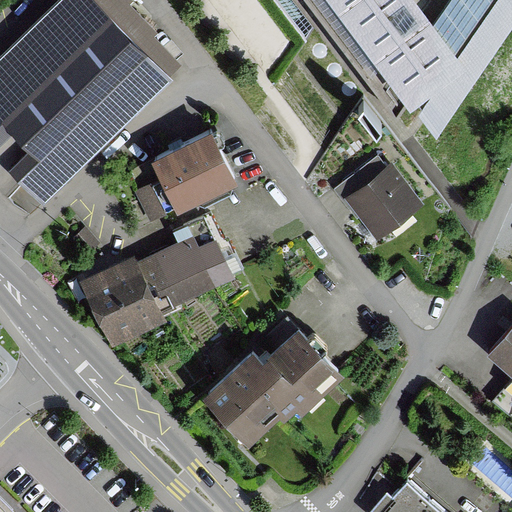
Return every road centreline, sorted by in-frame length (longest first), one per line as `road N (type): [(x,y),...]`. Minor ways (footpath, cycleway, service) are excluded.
road 1 (residential): [(223,97),(365,285),(434,354)]
road 2 (residential): [(223,97),(185,88),(163,101),(0,260)]
road 3 (primary): [(218,511),(62,346)]
road 4 (residential): [(434,354),(320,511)]
road 5 (residential): [(511,187),(434,354)]
